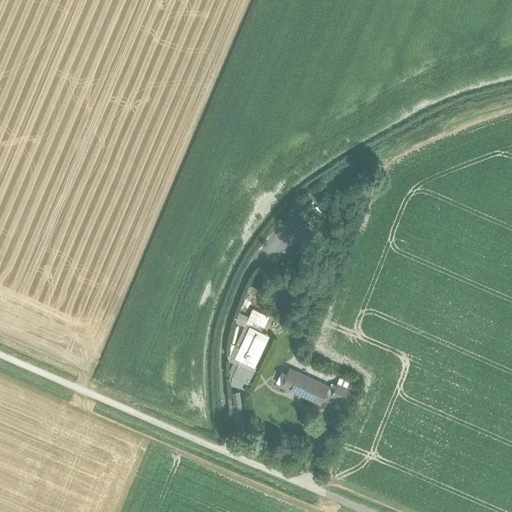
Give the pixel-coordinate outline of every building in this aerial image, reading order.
[(333,198),(328,202),(341,217),(345,214),(333,198)] [(333,220),(322,232),(325,234),(326,235),(330,231),(329,230),(336,222),(333,220)] [(314,237),(308,245),(321,255),(325,251),(323,244),(314,237)] [(302,276),(297,280),(306,292),(311,288),(302,276)] [(251,290),(257,292),(259,286),(252,284),(251,290)] [(247,382),(269,334),(261,331),(263,327),(270,331),(274,323),(266,320),(268,315),(252,308),(248,317),(239,312),(236,322),(244,326),(231,355),(227,353),(227,359),(233,362),(228,373),(247,382)] [(334,389),(289,368),(287,374),(281,371),(277,382),(282,384),(320,402),(326,391),(347,401),(352,390),(336,383),(334,389)] [(240,388),(234,389),(236,399),(242,397),(240,388)] [(242,407),(234,409),(236,417),(244,415),(242,407)]
